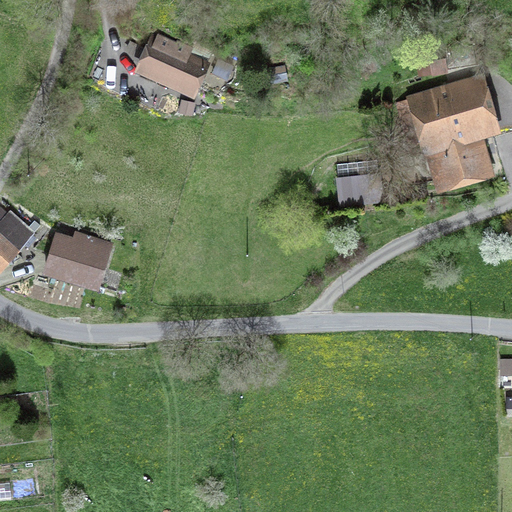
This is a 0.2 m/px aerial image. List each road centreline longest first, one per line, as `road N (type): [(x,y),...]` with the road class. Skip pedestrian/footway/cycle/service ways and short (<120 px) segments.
road 1 (unclassified): [(0,305),(37,324),(102,334),(425,322),(511,331)]
road 2 (residential): [(0,176),(48,85),(69,0)]
